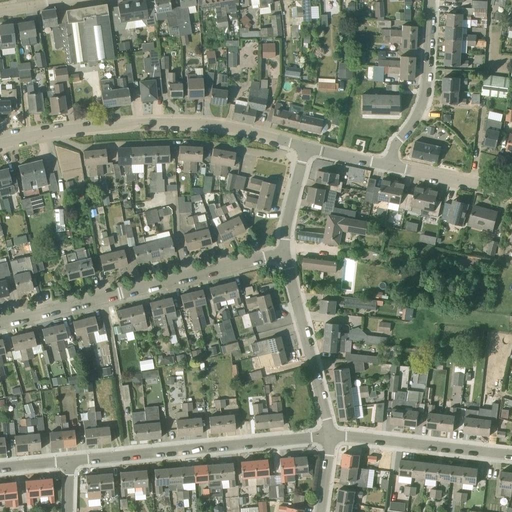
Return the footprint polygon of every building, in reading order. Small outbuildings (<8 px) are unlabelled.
[(140,0),(135,0),(131,1),(134,21),(141,20),(147,27),(156,26),(154,12),(147,13),(145,1),(141,1),(140,0)] [(153,0),(156,12),(156,13),(166,11),(167,17),(166,17),(170,37),(179,36),(178,27),(175,8),(171,8),(169,0),(153,0)] [(187,6),(195,5),(194,0),(179,0),(180,7),(175,8),(178,27),(190,24),(187,6)] [(218,28),(223,27),(218,0),(197,0),(197,5),(214,3),(218,28)] [(218,0),(223,27),(228,26),(225,7),(238,5),(237,0),(218,0)] [(272,0),(258,0),(260,8),(268,7),(267,4),(273,3),(272,0)] [(301,0),(301,1),(302,8),(302,17),(303,22),(311,22),(309,0),(301,0)] [(127,22),(134,21),(131,1),(121,2),(122,4),(117,5),(119,17),(113,18),(115,32),(124,30),(127,22)] [(481,1),(472,1),(472,3),(472,9),(475,10),(481,10),(481,1)] [(376,17),(384,17),(383,3),(375,3),(376,17)] [(57,25),(60,48),(64,48),(66,64),(113,58),(108,15),(106,4),(62,11),(64,23),(64,24),(57,25)] [(64,23),(62,11),(55,13),(55,10),(41,12),(43,27),(52,26),(55,49),(60,48),(57,25),(64,24),(64,23)] [(483,17),(482,21),(482,27),(486,28),(487,22),(487,17),(487,10),(481,10),(475,10),(475,15),(474,16),(483,17)] [(495,12),(495,20),(502,21),(503,13),(495,12)] [(471,28),(471,20),(471,15),(461,14),(447,13),(447,27),(462,28),(471,28)] [(244,15),(239,21),(245,26),(248,22),(250,21),(244,15)] [(280,35),(279,25),(279,15),(271,16),(271,28),(260,29),(260,37),(280,35)] [(35,36),(33,21),(17,24),(21,46),(29,45),(29,46),(36,44),(35,36)] [(0,41),(0,43),(1,50),(15,48),(13,25),(0,26),(0,41)] [(380,36),(390,36),(416,38),(416,27),(402,26),(402,31),(380,30),(380,36)] [(462,35),(462,28),(447,27),(446,40),(462,40),(468,41),(476,42),(477,35),(462,35)] [(187,35),(181,36),(182,46),(189,45),(187,35)] [(355,35),(355,45),(365,45),(365,35),(355,35)] [(415,49),(416,38),(390,36),(389,43),(401,43),(401,48),(415,49)] [(461,53),(462,40),(446,40),(445,52),(461,53)] [(128,42),(118,43),(119,51),(129,49),(128,42)] [(274,58),(274,44),(262,44),(262,58),(274,58)] [(159,64),(157,50),(149,51),(151,64),(159,64)] [(216,63),(214,51),(206,52),(208,64),(216,63)] [(45,66),(43,52),(36,54),(38,67),(45,66)] [(461,53),(445,52),(444,66),(468,67),(469,62),(461,61),(461,53)] [(236,53),(228,53),(228,67),(236,67),(236,53)] [(400,62),(388,61),(378,60),(378,66),(383,67),(388,67),(414,69),(415,57),(400,56),(400,62)] [(168,69),(168,57),(160,57),(160,69),(168,69)] [(352,79),(352,70),(353,64),(339,63),(338,78),(352,79)] [(383,67),(378,66),(373,66),(372,75),(369,75),(368,81),(383,82),(383,67)] [(414,69),(388,67),(387,73),(399,74),(399,79),(413,80),(414,69)] [(19,77),(18,71),(18,68),(13,68),(2,70),(0,69),(0,72),(1,79),(19,77)] [(66,68),(54,70),(56,82),(68,81),(66,68)] [(202,69),(195,69),(195,74),(187,75),(188,99),(203,98),(202,69)] [(30,70),(26,70),(18,71),(19,77),(20,82),(31,81),(30,70)] [(156,99),(156,97),(155,87),(161,86),(160,72),(151,73),(147,82),(140,82),(142,100),(156,99)] [(214,73),(207,72),(206,84),(212,85),(214,73)] [(182,98),(182,82),(176,82),(175,73),(168,73),(169,98),(182,98)] [(69,83),(79,82),(78,74),(68,75),(69,83)] [(481,95),(508,99),(511,79),(484,75),(481,95)] [(118,89),(115,90),(117,105),(130,104),(127,78),(117,79),(118,89)] [(317,88),(335,89),(335,79),(318,78),(317,88)] [(467,84),(468,79),(444,78),(443,91),(459,92),(459,84),(467,84)] [(117,105),(115,90),(111,90),(109,80),(99,81),(103,107),(117,105)] [(221,82),(220,90),(211,89),(209,103),(225,105),(227,91),(226,91),(227,83),(221,82)] [(248,108),(253,109),(256,97),(257,98),(259,89),(258,88),(259,83),(251,82),(250,88),(247,102),(236,100),(232,120),(245,122),(248,108)] [(43,110),(41,94),(34,94),(33,85),(26,86),(29,112),(43,110)] [(0,99),(0,113),(10,113),(10,107),(16,107),(15,89),(7,90),(7,87),(1,87),(1,90),(1,99),(0,99)] [(56,97),(49,98),(52,114),(66,112),(62,87),(54,89),(56,97)] [(245,122),(253,124),(256,110),(264,111),(269,91),(259,89),(257,98),(256,97),(253,109),(248,108),(245,122)] [(458,99),(459,92),(443,91),(442,104),(466,105),(467,100),(458,99)] [(384,114),(398,115),(399,96),(380,95),(361,95),(361,114),(375,114),(375,111),(379,111),(384,112),(384,114)] [(290,104),(288,112),(278,110),(280,104),(276,103),(271,122),(298,128),(301,116),(303,107),(290,104)] [(322,121),(301,116),(298,128),(319,133),(319,132),(323,133),(326,131),(327,126),(325,123),(322,122),(322,121)] [(489,122),(483,145),(496,148),(500,132),(493,131),(495,123),(489,122)] [(428,125),(426,136),(434,137),(436,126),(428,125)] [(438,163),(441,148),(415,142),(412,157),(438,163)] [(179,146),(179,160),(184,161),(183,173),(189,173),(191,147),(179,146)] [(143,164),(156,163),(155,147),(143,148),(143,164)] [(155,147),(156,163),(169,162),(168,147),(155,147)] [(202,147),(191,147),(189,173),(196,173),(196,161),(201,162),(202,147)] [(131,174),(131,164),(130,148),(117,149),(118,165),(124,164),(125,174),(126,174),(126,182),(131,181),(131,174)] [(131,164),(143,164),(143,148),(130,148),(131,164)] [(107,163),(105,149),(94,150),(97,176),(102,176),(103,176),(102,164),(107,163)] [(213,149),(210,163),(215,164),(213,175),(219,177),(224,151),(213,149)] [(97,176),(94,150),(83,152),(84,166),(89,165),(91,177),(97,176)] [(228,166),(233,167),(235,153),(224,151),(219,177),(226,178),(228,166)] [(32,162),(31,163),(37,188),(48,185),(41,160),(36,161),(36,160),(32,162)] [(37,188),(31,163),(18,166),(24,191),(37,188)] [(12,185),(17,184),(15,174),(9,175),(8,168),(0,170),(0,195),(0,197),(9,195),(9,194),(14,193),(12,185)] [(338,182),(339,175),(318,171),(317,178),(318,179),(317,183),(328,185),(327,190),(325,189),(325,190),(337,192),(341,193),(343,182),(338,182)] [(50,193),(58,191),(54,173),(48,175),(50,185),(48,186),(50,193)] [(156,173),(157,192),(164,192),(164,182),(164,180),(162,180),(162,173),(156,173)] [(232,191),(235,175),(228,174),(225,190),(232,191)] [(212,177),(204,177),(202,192),(210,193),(212,177)] [(259,195),(271,198),(275,184),(251,179),(249,187),(260,190),(259,195)] [(376,180),(370,179),(369,179),(367,191),(364,201),(372,203),(374,193),(375,187),(376,180)] [(375,187),(374,193),(372,203),(378,204),(379,200),(389,202),(394,181),(386,179),(386,181),(382,180),(380,191),(375,190),(376,187),(375,187)] [(72,181),(64,182),(66,190),(74,189),(72,181)] [(394,181),(389,202),(400,204),(399,209),(405,210),(408,194),(408,196),(402,195),(404,185),(401,184),(401,182),(394,181)] [(408,194),(405,210),(411,212),(412,207),(422,209),(427,188),(420,186),(419,188),(416,187),(413,198),(408,197),(409,194),(408,194)] [(337,192),(325,190),(310,187),(307,201),(323,204),(334,206),(337,192)] [(254,197),(256,190),(250,188),(248,195),(254,197)] [(442,201),(441,201),(441,204),(435,202),(438,192),(434,191),(434,190),(427,188),(422,209),(429,211),(428,215),(438,217),(442,201)] [(234,190),(233,194),(232,191),(225,194),(230,204),(238,200),(236,196),(237,191),(234,190)] [(83,192),(72,193),(73,201),(84,199),(83,192)] [(268,211),(271,198),(259,195),(258,200),(247,197),(245,206),(246,206),(244,211),(250,212),(251,207),(268,211)] [(29,199),(29,198),(21,200),(25,216),(33,214),(32,210),(44,207),(41,196),(29,199)] [(102,197),(103,206),(110,205),(108,196),(102,197)] [(178,213),(188,213),(191,213),(191,202),(183,203),(183,198),(177,198),(178,213)] [(337,198),(336,206),(344,206),(345,199),(337,198)] [(445,203),(442,212),(440,219),(447,221),(447,222),(463,226),(469,205),(453,201),(452,205),(445,203)] [(469,223),(493,229),(497,213),(474,206),(469,223)] [(167,208),(157,210),(159,217),(168,215),(171,214),(171,211),(167,208)] [(355,220),(356,212),(334,208),(333,216),(355,220)] [(56,225),(63,225),(63,209),(55,210),(56,225)] [(159,222),(159,219),(156,209),(150,211),(153,223),(159,222)] [(147,225),(153,223),(150,211),(144,212),(147,225)] [(192,216),(194,224),(196,232),(200,247),(212,244),(206,221),(199,223),(197,215),(192,216)] [(355,220),(333,216),(329,215),(325,235),(299,231),(298,239),(324,242),(339,245),(341,230),(366,234),(368,222),(355,220)] [(245,231),(241,222),(238,216),(227,222),(234,236),(245,231)] [(405,229),(417,231),(418,223),(407,221),(405,229)] [(222,242),(234,236),(227,222),(215,227),(222,242)] [(124,226),(127,238),(133,237),(130,225),(124,226)] [(187,250),(200,247),(196,232),(184,235),(187,250)] [(157,241),(158,241),(156,236),(144,239),(149,260),(161,257),(157,241)] [(149,260),(144,239),(143,239),(143,237),(138,238),(140,246),(133,247),(137,263),(149,260)] [(174,254),(172,244),(170,238),(158,241),(157,241),(161,257),(174,254)] [(494,256),(498,242),(491,241),(487,254),(494,256)] [(93,274),(87,249),(85,250),(84,247),(74,250),(74,252),(81,277),(93,274)] [(127,265),(125,256),(124,250),(111,253),(115,268),(127,265)] [(69,280),(81,277),(74,252),(62,255),(69,280)] [(111,253),(105,254),(99,256),(103,271),(115,268),(111,253)] [(33,289),(30,279),(29,274),(36,272),(32,256),(24,258),(25,261),(17,263),(17,260),(10,262),(17,293),(33,289)] [(335,273),(337,260),(305,256),(303,269),(335,273)] [(8,295),(6,285),(4,277),(10,276),(7,262),(0,263),(0,296),(1,297),(2,297),(2,296),(5,295),(6,296),(6,295),(8,295)] [(42,262),(34,264),(36,272),(44,270),(42,262)] [(243,289),(237,291),(235,282),(222,285),(225,300),(233,298),(235,306),(241,304),(239,297),(244,295),(243,289)] [(218,302),(225,300),(222,285),(209,288),(211,298),(215,311),(220,310),(218,302)] [(202,290),(191,293),(197,318),(203,316),(201,305),(206,304),(202,290)] [(180,295),(182,305),(184,309),(189,308),(194,331),(196,336),(199,335),(199,333),(200,333),(200,330),(197,318),(191,293),(180,295)] [(260,311),(272,307),(268,294),(245,300),(247,309),(258,306),(260,311)] [(376,310),(376,305),(377,301),(345,297),(344,302),(336,301),(322,300),(320,313),(335,314),(336,307),(344,308),(344,307),(376,310)] [(175,311),(174,307),(171,298),(160,300),(166,326),(173,324),(170,313),(175,311)] [(169,335),(166,326),(160,300),(149,303),(156,328),(161,327),(163,337),(169,335)] [(147,328),(144,315),(142,305),(128,308),(132,323),(140,321),(142,329),(147,328)] [(250,318),(252,327),(276,321),(272,307),(260,311),(261,315),(250,318)] [(412,320),(413,308),(404,307),(402,319),(412,320)] [(116,311),(118,321),(121,335),(127,333),(125,325),(132,323),(128,308),(116,311)] [(224,320),(230,318),(229,311),(222,312),(224,320)] [(350,315),(349,322),(361,324),(362,317),(350,315)] [(99,335),(106,334),(102,319),(96,321),(94,316),(83,319),(90,345),(96,343),(93,332),(97,331),(99,335)] [(92,355),(90,345),(83,319),(72,322),(76,336),(81,335),(86,356),(92,355)] [(390,333),(391,323),(380,322),(379,331),(390,333)] [(218,338),(225,336),(221,323),(214,325),(218,338)] [(339,339),(352,341),(357,341),(357,342),(380,345),(380,344),(381,337),(367,336),(350,334),(350,333),(340,333),(341,324),(326,323),(325,335),(332,336),(331,337),(340,338),(339,339)] [(67,338),(66,334),(64,324),(52,327),(60,360),(67,358),(62,339),(67,338)] [(55,361),(60,360),(52,327),(42,329),(45,343),(50,342),(55,361)] [(36,346),(35,341),(33,332),(21,334),(27,360),(34,358),(31,347),(36,346)] [(29,365),(27,360),(21,334),(11,337),(14,351),(18,350),(21,362),(23,361),(24,366),(29,365)] [(350,354),(352,341),(339,339),(340,338),(331,337),(332,336),(325,335),(323,351),(339,352),(346,353),(345,360),(347,361),(363,362),(377,364),(378,357),(350,354)] [(256,352),(257,357),(271,353),(283,350),(280,336),(256,342),(258,351),(256,352)] [(223,345),(226,353),(239,349),(237,341),(223,345)] [(67,357),(75,355),(74,346),(65,347),(67,357)] [(215,347),(208,349),(209,357),(217,355),(215,347)] [(48,350),(43,351),(46,364),(52,363),(48,350)] [(200,350),(191,352),(193,360),(202,358),(200,350)] [(283,350),(271,353),(272,358),(261,361),(263,370),(287,363),(283,350)] [(152,361),(140,362),(141,369),(153,367),(152,361)] [(351,381),(350,373),(364,371),(363,362),(347,361),(348,368),(333,370),(335,383),(351,381)] [(110,367),(102,369),(103,376),(111,375),(110,367)] [(419,368),(418,383),(427,383),(428,368),(419,368)] [(252,380),(262,378),(260,370),(250,373),(252,380)] [(463,387),(464,374),(454,372),(453,386),(463,387)] [(465,380),(478,381),(478,373),(466,372),(465,380)] [(266,384),(276,382),(274,375),(264,378),(266,384)] [(395,375),(391,375),(389,391),(397,392),(399,376),(395,375)] [(335,383),(337,396),(352,394),(351,381),(335,383)] [(83,383),(84,393),(92,392),(91,382),(83,383)] [(124,402),(130,401),(128,385),(122,386),(124,402)] [(406,400),(417,402),(419,392),(408,389),(406,400)] [(354,406),(352,394),(337,396),(338,408),(354,406)] [(500,409),(501,398),(486,396),(484,407),(500,409)] [(283,426),(280,402),(280,397),(271,397),(272,414),(268,415),(269,427),(283,426)] [(406,402),(393,400),(390,424),(403,426),(406,402)] [(406,402),(403,426),(417,427),(420,404),(406,402)] [(382,423),(384,403),(383,403),(376,404),(375,422),(382,423)] [(31,404),(24,406),(26,413),(33,410),(31,404)] [(269,427),(268,415),(263,415),(262,404),(252,404),(255,429),(269,427)] [(435,405),(429,405),(427,428),(440,430),(442,414),(434,414),(435,405)] [(354,406),(338,408),(340,421),(356,420),(354,406)] [(85,445),(98,444),(96,428),(95,420),(95,412),(94,407),(89,407),(89,411),(87,411),(88,420),(83,420),(85,445)] [(145,415),(147,439),(160,438),(157,407),(144,408),(144,411),(145,415)] [(442,414),(440,430),(453,432),(456,408),(451,407),(450,415),(442,414)] [(471,410),(466,409),(463,433),(476,435),(478,419),(470,418),(471,410)] [(147,439),(145,415),(144,411),(131,413),(134,441),(147,439)] [(478,419),(476,435),(490,436),(493,412),(487,412),(486,420),(478,419)] [(60,416),(61,424),(61,432),(63,447),(75,446),(74,430),(69,431),(68,423),(66,423),(65,415),(60,416)] [(221,416),(223,432),(235,431),(233,415),(221,416)] [(210,433),(223,432),(221,416),(209,417),(210,433)] [(188,419),(190,435),(202,434),(201,418),(188,419)] [(27,435),(26,427),(25,419),(20,419),(21,427),(19,427),(20,436),(14,436),(16,452),(28,451),(27,435)] [(177,436),(190,435),(188,419),(176,420),(177,436)] [(41,450),(39,434),(34,434),(33,426),(31,426),(26,427),(27,435),(28,451),(41,450)] [(96,428),(98,444),(110,443),(109,427),(96,428)] [(63,447),(61,432),(49,433),(50,449),(63,447)] [(358,468),(359,455),(344,453),(342,466),(358,468)] [(307,472),(307,465),(306,457),(292,458),(294,474),(307,472)] [(279,459),(281,475),(281,483),(287,482),(286,474),(294,474),(292,458),(279,459)] [(256,485),(269,484),(267,460),(254,461),(256,485)] [(399,475),(400,476),(412,477),(414,461),(401,460),(399,475)] [(242,486),(256,485),(254,461),(240,462),(242,486)] [(414,461),(412,477),(425,478),(427,463),(414,461)] [(219,464),(221,489),(229,488),(229,487),(235,487),(232,463),(219,464)] [(438,480),(439,464),(427,463),(425,478),(438,480)] [(222,496),(221,489),(219,464),(206,465),(208,481),(208,489),(209,497),(214,497),(222,496)] [(450,482),(452,466),(439,464),(438,480),(450,482)] [(195,482),(208,481),(206,465),(193,466),(195,482)] [(181,483),(195,482),(193,466),(180,468),(181,483)] [(358,468),(342,466),(341,479),(356,481),(355,486),(365,487),(367,469),(358,468)] [(463,483),(465,467),(452,466),(450,482),(463,483)] [(465,467),(463,483),(476,485),(478,469),(465,467)] [(176,484),(177,492),(182,491),(181,483),(180,468),(167,469),(168,484),(176,484)] [(168,484),(167,469),(154,470),(156,494),(161,493),(160,485),(168,484)] [(133,472),(134,487),(142,487),(143,495),(148,494),(146,470),(133,472)] [(126,488),(134,487),(133,472),(119,473),(121,497),(127,496),(126,488)] [(511,488),(511,472),(501,472),(498,495),(504,496),(505,488),(511,488)] [(109,498),(114,497),(112,473),(99,475),(100,490),(108,490),(109,498)] [(100,490),(99,475),(85,476),(87,499),(100,498),(100,490)] [(48,503),(54,503),(51,479),(38,480),(40,496),(48,495),(48,503)] [(32,497),(40,496),(38,480),(25,482),(27,505),(32,505),(32,497)] [(12,507),(18,506),(15,483),(2,484),(4,500),(11,499),(12,507)] [(276,498),(275,485),(268,486),(269,498),(272,498),(272,501),(275,501),(275,498),(276,498)] [(362,498),(363,493),(339,489),(337,502),(353,505),(354,497),(362,498)] [(304,496),(294,495),(293,504),(303,505),(304,496)] [(127,509),(127,499),(119,500),(120,507),(120,510),(127,509)] [(265,501),(257,502),(258,511),(266,510),(265,501)] [(407,511),(407,502),(390,501),(390,510),(407,511)] [(351,511),(353,505),(337,502),(336,511),(351,511)]
